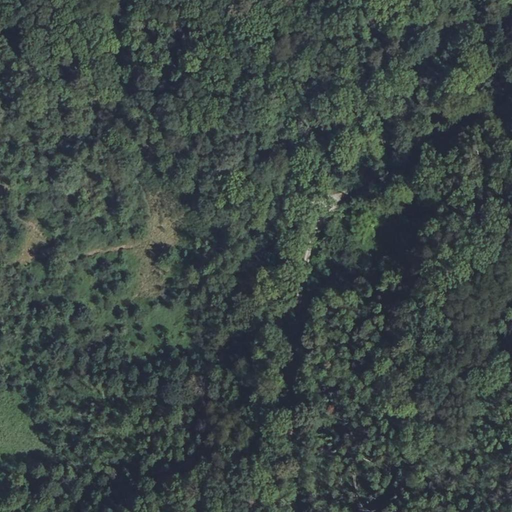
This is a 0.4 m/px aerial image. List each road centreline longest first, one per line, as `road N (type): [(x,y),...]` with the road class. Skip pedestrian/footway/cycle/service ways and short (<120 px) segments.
road 1 (track): [(333,198),(301,281),(289,385),(301,511)]
road 2 (track): [(333,198),(288,196),(178,156),(139,153),(84,117)]
road 3 (track): [(511,120),(391,187),(333,198)]
